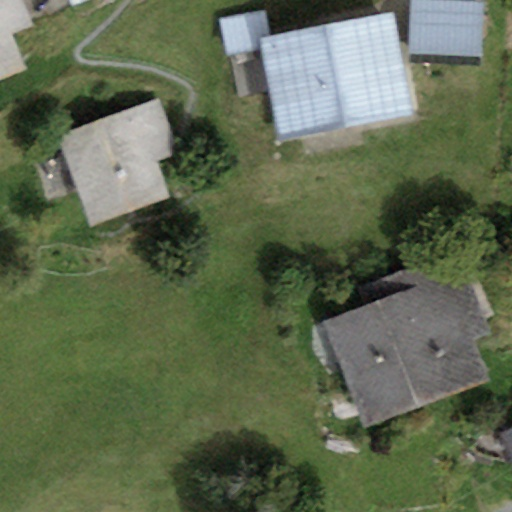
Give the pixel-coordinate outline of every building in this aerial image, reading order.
[(34,26),(22,0),(0,0),(0,80),(27,69),(12,34),(34,26)] [(483,0),(411,0),(409,54),(482,56),(483,0)] [(260,38),(269,36),(264,9),(217,19),(225,58),(262,51),(260,38)] [(413,114),(393,12),(269,36),(260,38),(262,51),(279,139),(413,114)] [(178,155),(159,102),(57,138),(90,228),(170,199),(157,162),(178,155)] [(489,333),(457,251),(357,288),(364,306),(323,322),(364,429),(490,381),(474,339),(489,333)] [(511,390),(484,403),(511,461),(511,390)]
